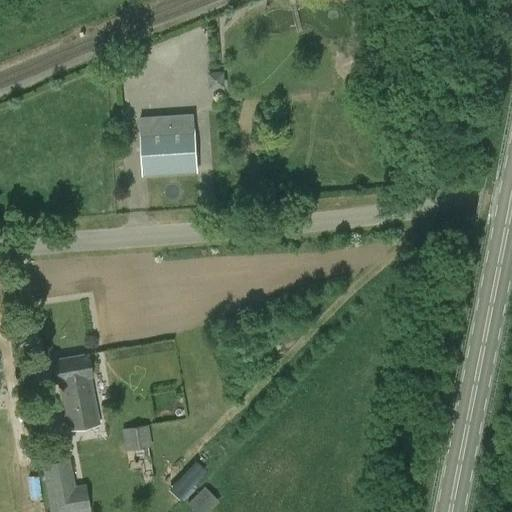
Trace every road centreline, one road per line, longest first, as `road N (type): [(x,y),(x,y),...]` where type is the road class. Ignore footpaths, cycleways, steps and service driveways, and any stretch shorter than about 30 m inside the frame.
road 1 (unclassified): [(0,243),(511,199)]
road 2 (primary): [(451,511),(511,203)]
